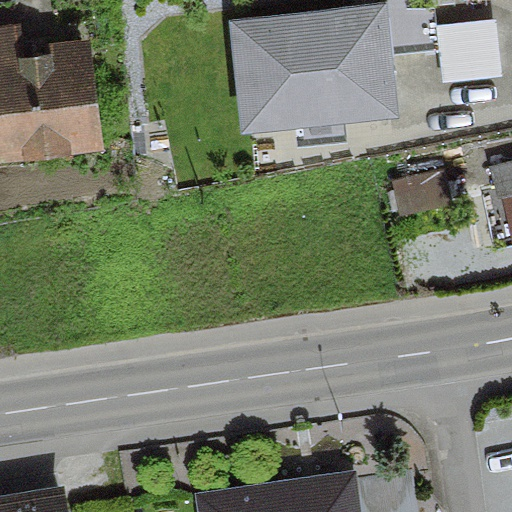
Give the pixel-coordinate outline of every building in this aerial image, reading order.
[(254,127),(393,111),(383,14),(243,29),(254,127)] [(0,31),(0,148),(89,137),(78,52),(17,59),(13,30),(0,31)] [(438,170),(389,181),(395,211),(445,200),(438,170)] [(347,511),(343,478),(200,499),(201,511),(347,511)] [(0,511),(58,511),(56,498),(0,507),(0,511)]
